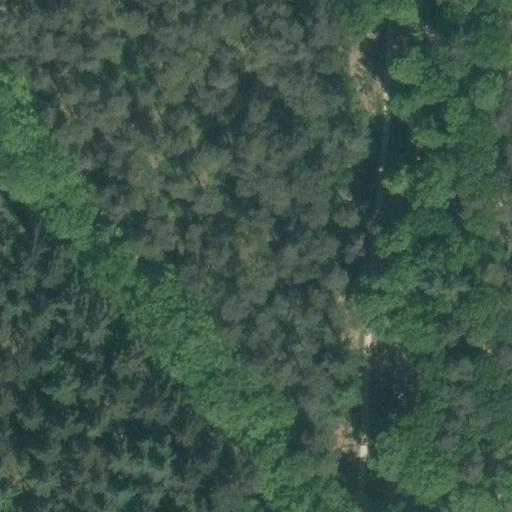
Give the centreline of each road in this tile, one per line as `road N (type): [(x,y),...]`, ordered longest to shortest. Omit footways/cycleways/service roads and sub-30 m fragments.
road 1 (unclassified): [(397,511),(433,0)]
road 2 (track): [(338,511),(0,133)]
